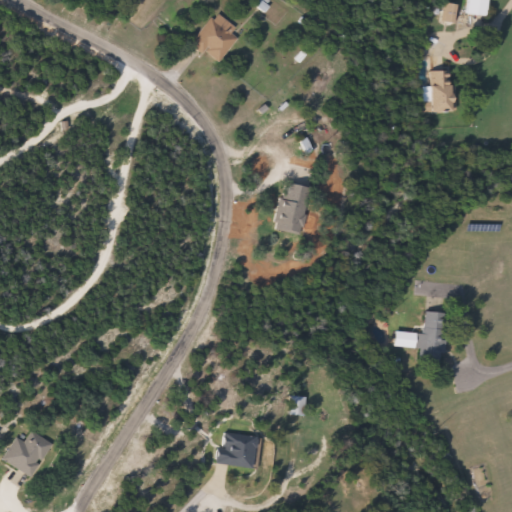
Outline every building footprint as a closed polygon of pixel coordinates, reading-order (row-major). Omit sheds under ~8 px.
[(489,0),(487,16),(468,13),(470,0),(489,0)] [(240,38),(216,64),(191,42),(218,12),(237,29),(234,33),(240,38)] [(454,70),(454,113),(432,113),(432,70),(454,70)] [(277,229),(289,183),(314,190),(301,236),(277,229)] [(425,334),(427,309),(447,311),(443,363),(422,361),(423,349),(396,347),(398,332),(425,334)] [(295,415),(295,398),(306,398),(306,415),(295,415)] [(53,445),(31,477),(3,458),(17,437),(25,441),(32,431),(53,445)] [(217,463),(223,431),(258,438),(252,469),(217,463)]
